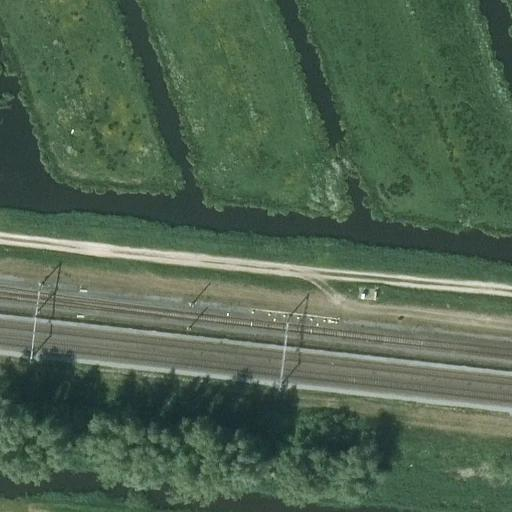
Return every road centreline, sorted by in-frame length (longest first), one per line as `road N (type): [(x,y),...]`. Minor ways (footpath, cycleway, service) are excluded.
road 1 (track): [(0,375),(511,431)]
road 2 (track): [(511,291),(0,239)]
